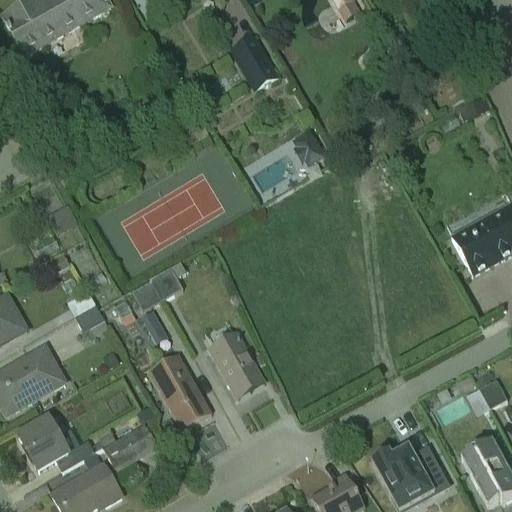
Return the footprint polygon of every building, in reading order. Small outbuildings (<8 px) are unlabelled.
[(23,67),(112,19),(102,0),(46,0),(1,24),(23,67)] [(272,45),(246,58),(272,109),(297,96),(272,45)] [(511,266),(511,206),(448,238),(470,283),(510,263),(511,266)] [(63,221),(76,246),(97,234),(83,210),(63,221)] [(112,274),(97,281),(102,291),(117,284),(112,274)] [(188,280),(147,300),(158,322),(199,302),(188,280)] [(0,355),(30,339),(9,302),(0,307),(0,355)] [(103,303),(83,310),(89,326),(109,319),(103,303)] [(103,343),(121,331),(112,317),(94,329),(103,343)] [(237,411),(266,395),(236,339),(206,355),(237,411)] [(0,416),(5,426),(69,393),(49,356),(0,381),(0,416)] [(129,359),(116,366),(123,380),(136,374),(129,359)] [(183,440),(214,423),(180,362),(149,380),(183,440)] [(447,430),(482,415),(470,388),(436,403),(447,430)] [(511,390),(511,389),(495,397),(506,421),(511,418),(511,390)] [(40,481),(73,463),(51,423),(17,442),(40,481)] [(120,456),(131,481),(173,462),(162,437),(120,456)] [(488,511),(499,511),(511,505),(511,481),(493,449),(463,466),(488,511)] [(392,456),(371,467),(396,511),(415,511),(449,494),(428,454),(415,461),(410,451),(394,460),(392,456)] [(57,511),(109,511),(123,505),(104,466),(49,493),(57,511)] [(314,511),(363,511),(345,480),(309,502),(314,511)]
